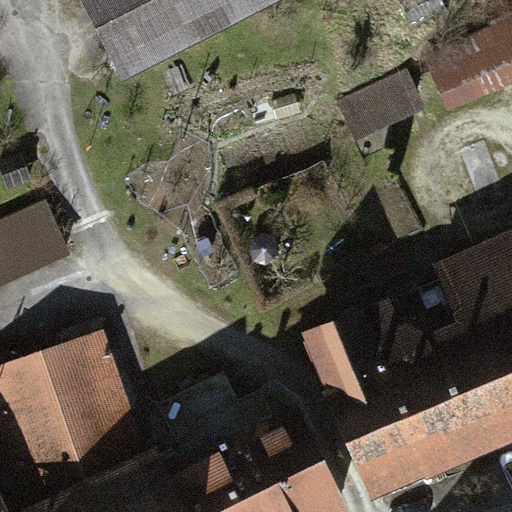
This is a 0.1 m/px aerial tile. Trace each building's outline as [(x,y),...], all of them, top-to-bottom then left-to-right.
[(86,0),(135,96),(328,0),(86,0)] [(511,79),(511,16),(432,34),(446,95),(511,79)] [(418,63),(346,91),(361,130),(433,102),(418,63)] [(397,302),(306,341),(378,509),(511,451),(511,238),(440,270),(465,329),(418,350),(397,302)] [(0,377),(0,429),(25,511),(351,511),(295,397),(155,462),(114,338),(0,377)] [(9,511),(0,491),(0,511),(9,511)]
